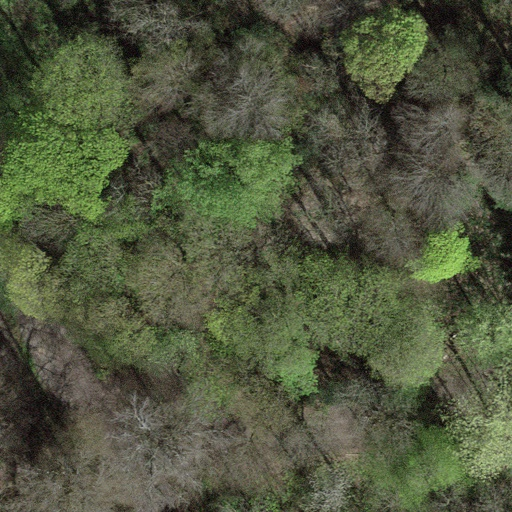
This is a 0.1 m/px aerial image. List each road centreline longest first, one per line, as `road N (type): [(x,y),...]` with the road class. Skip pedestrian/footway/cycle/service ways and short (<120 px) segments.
road 1 (track): [(143,435),(335,394),(511,383)]
road 2 (track): [(162,511),(143,435),(25,270),(0,192)]
